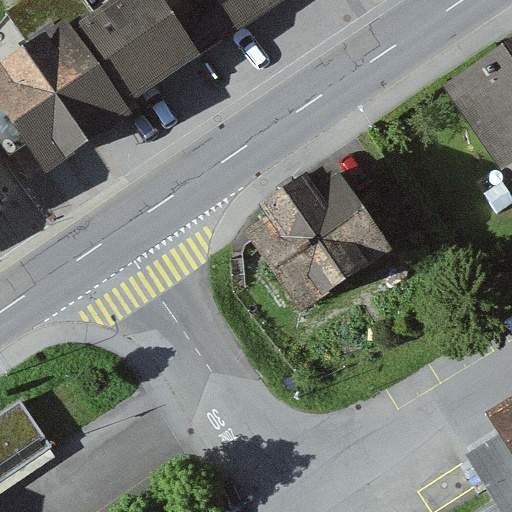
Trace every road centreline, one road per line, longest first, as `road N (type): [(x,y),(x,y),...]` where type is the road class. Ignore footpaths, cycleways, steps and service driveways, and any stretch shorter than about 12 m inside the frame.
road 1 (residential): [(511,368),(399,440),(334,460),(294,448),(239,411),(118,235)]
road 2 (secondary): [(467,0),(118,235)]
road 3 (secondary): [(118,235),(0,315)]
